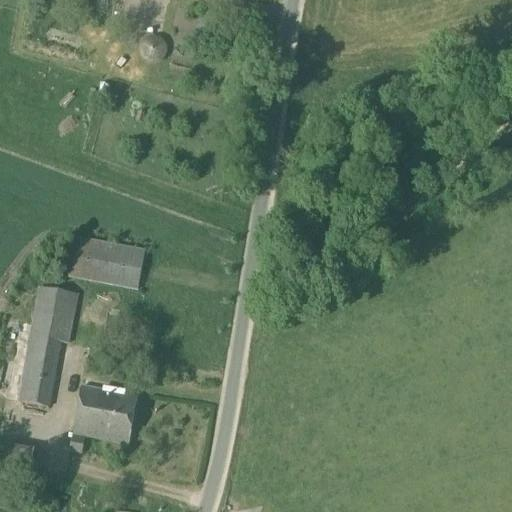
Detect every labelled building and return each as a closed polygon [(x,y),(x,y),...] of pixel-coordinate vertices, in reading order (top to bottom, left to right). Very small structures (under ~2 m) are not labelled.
[(162,55),(162,54),(162,50),(159,47),(157,44),(152,43),(148,44),(144,46),(141,50),(140,54),(141,57),(143,61),(146,64),(150,65),(154,65),(159,63),(162,58),(162,55)] [(136,293),(144,255),(74,240),(66,278),(136,293)] [(68,346),(77,297),(38,290),(17,405),(50,410),(62,345),(68,346)] [(103,391),(82,387),(70,454),(82,456),(85,439),(128,447),(137,398),(124,395),(124,393),(104,389),(103,391)] [(0,475),(28,481),(33,452),(0,446),(0,475)]
